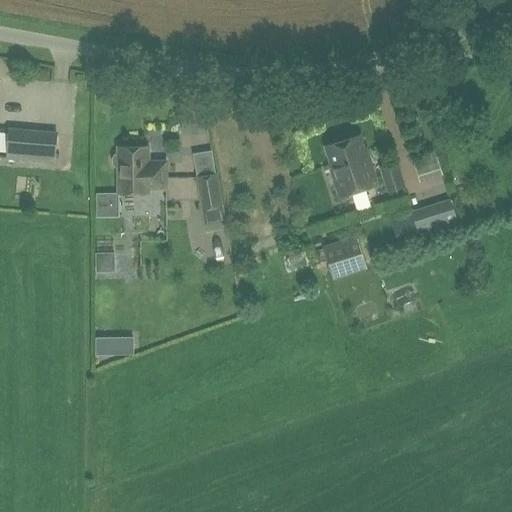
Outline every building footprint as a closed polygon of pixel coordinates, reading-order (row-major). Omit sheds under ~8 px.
[(387,126),(390,143),(402,141),(399,124),(387,126)] [(6,158),(56,163),(58,132),(8,128),(6,158)] [(330,163),(340,194),(376,183),(365,147),(363,148),(359,134),(326,144),(332,162),(330,163)] [(158,161),(149,161),(149,145),(119,145),(119,150),(115,152),(113,156),(113,161),(115,164),(119,166),(119,191),(149,191),(149,186),(167,186),(166,160),(158,160),(158,161)] [(227,228),(217,172),(215,172),(211,150),(193,153),(197,176),(195,176),(205,232),(227,228)] [(379,167),(387,192),(406,186),(398,161),(379,167)] [(96,217),(119,217),(119,192),(96,192),(96,217)] [(420,238),(458,225),(450,198),(411,211),(420,238)] [(469,224),(459,228),(462,236),(472,232),(469,224)] [(356,235),(322,246),(333,279),(366,268),(356,235)] [(118,252),(101,253),(101,269),(119,269),(118,252)] [(114,354),(114,337),(96,337),(96,354),(114,354)]
